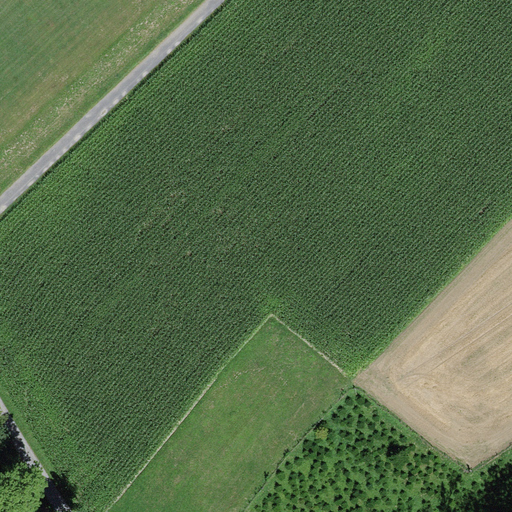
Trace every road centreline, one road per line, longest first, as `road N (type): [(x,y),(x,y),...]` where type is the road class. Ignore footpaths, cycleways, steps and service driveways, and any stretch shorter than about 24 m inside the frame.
road 1 (track): [(215,0),(0,208)]
road 2 (track): [(0,404),(66,511)]
